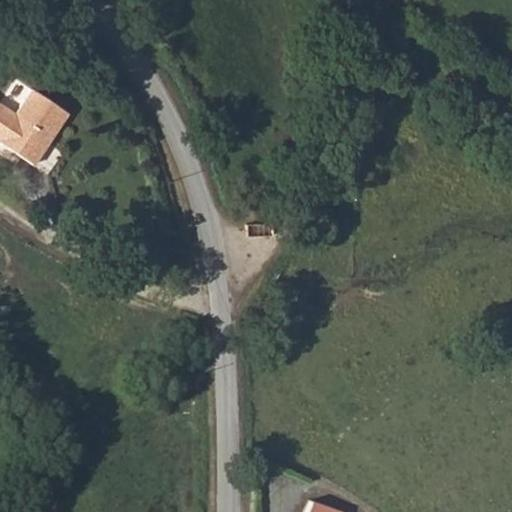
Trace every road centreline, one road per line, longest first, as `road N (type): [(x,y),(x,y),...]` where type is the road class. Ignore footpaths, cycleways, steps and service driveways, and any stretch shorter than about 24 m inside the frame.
road 1 (track): [(218,285),(265,265),(312,196),(360,15),(511,105)]
road 2 (unclassified): [(83,0),(152,85),(183,146),(207,210),(220,322)]
road 3 (unclassified): [(220,322),(46,243),(0,211)]
road 4 (unclassified): [(220,322),(226,511)]
